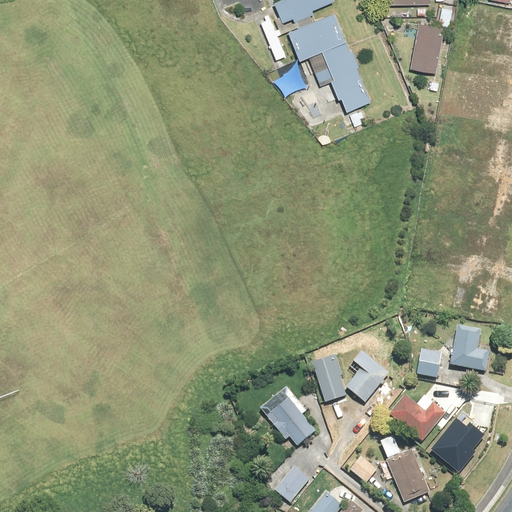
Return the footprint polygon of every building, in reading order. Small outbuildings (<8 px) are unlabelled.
[(330,5),(328,0),(289,0),(278,5),(286,22),(330,5)] [(492,8),(475,6),(472,27),(489,29),(492,8)] [(455,10),(443,8),(441,27),(453,29),(455,10)] [(337,10),(291,29),(304,62),(320,56),(350,43),(337,10)] [(511,16),(500,14),(494,53),(511,56),(511,16)] [(270,15),(266,17),(268,22),(262,24),(278,61),(288,57),(270,15)] [(437,72),(441,45),(415,41),(410,68),(437,72)] [(373,100),(350,43),(320,56),(342,112),(373,100)] [(479,68),(460,66),(459,74),(478,76),(479,68)] [(511,82),(494,80),(490,107),(510,110),(510,112),(511,112),(511,82)] [(476,112),(480,87),(461,84),(457,109),(476,112)] [(511,136),(485,133),(482,159),(511,162),(511,136)] [(450,146),(445,157),(464,167),(470,156),(450,146)] [(511,208),(508,208),(511,195),(480,186),(475,202),(463,199),(460,209),(510,222),(511,215),(511,208)] [(508,261),(508,258),(511,241),(511,238),(511,236),(469,229),(465,253),(508,261)] [(429,245),(424,256),(443,265),(448,254),(429,245)] [(460,282),(451,307),(477,316),(477,314),(493,319),(501,297),(460,282)] [(481,332),(457,327),(451,365),(486,371),(489,352),(478,350),(481,332)] [(332,345),(319,348),(322,357),(334,354),(332,345)] [(439,377),(443,354),(424,350),(420,374),(439,377)] [(366,403),(389,374),(360,351),(348,367),(356,374),(346,388),(366,403)] [(336,356),(313,364),(326,403),(347,396),(340,377),(343,376),(336,356)] [(306,412),(286,387),(258,410),(281,438),(286,433),(298,447),(316,433),(302,415),(306,412)] [(470,393),(463,404),(475,412),(482,401),(470,393)] [(426,442),(448,414),(434,403),(427,412),(407,396),(392,416),(426,442)] [(455,419),(431,449),(458,470),(486,435),(469,423),(466,427),(455,419)] [(412,450),(387,461),(405,504),(430,493),(412,450)] [(361,458),(351,471),(368,485),(378,472),(361,458)] [(310,482),(295,469),(276,491),(291,504),(310,482)] [(338,511),(342,507),(327,495),(313,511),(338,511)] [(351,502),(342,511),(363,511),(351,502)]
